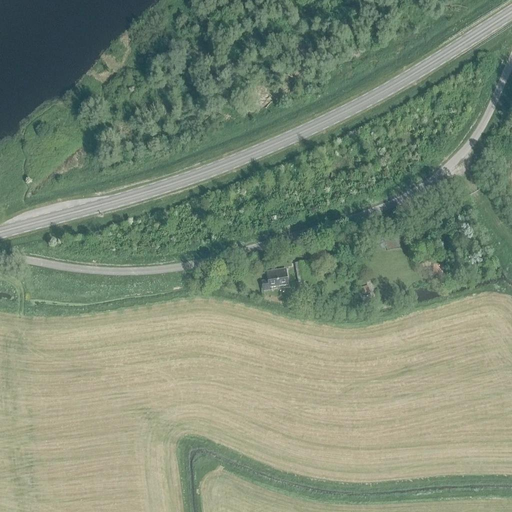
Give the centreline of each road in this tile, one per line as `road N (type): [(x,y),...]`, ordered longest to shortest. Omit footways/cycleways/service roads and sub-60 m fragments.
road 1 (unclassified): [(0,258),(89,270),(165,269),(370,212),(420,188),(463,152),(511,59)]
road 2 (primary): [(0,232),(166,186),(260,150),(387,89),(511,11)]
